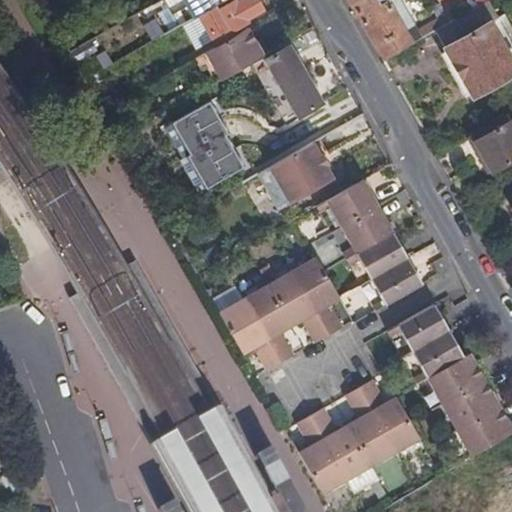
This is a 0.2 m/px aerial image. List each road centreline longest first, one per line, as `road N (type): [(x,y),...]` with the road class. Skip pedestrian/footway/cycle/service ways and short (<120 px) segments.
road 1 (residential): [(476,266),(325,0)]
road 2 (unclassified): [(327,349),(476,266)]
road 3 (unknown): [(376,89),(289,144),(243,143)]
